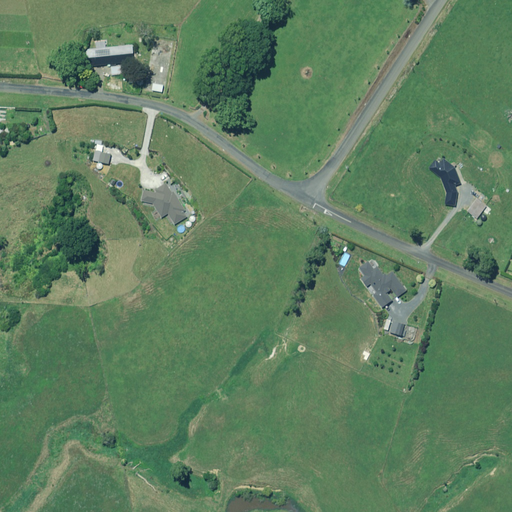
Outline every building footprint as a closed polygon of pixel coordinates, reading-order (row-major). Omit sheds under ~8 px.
[(129,63),(128,47),(89,50),(90,66),(129,63)] [(122,65),(111,67),(113,76),(124,74),(122,65)] [(101,153),(99,162),(98,169),(105,170),(106,163),(109,164),(111,155),(101,153)] [(456,206),(458,190),(457,185),(461,184),(458,168),(445,159),(442,163),(437,160),(431,169),(443,177),(445,188),(447,194),(445,204),(456,206)] [(184,211),(185,210),(174,192),(172,193),(167,183),(156,190),(156,192),(144,190),(142,200),(153,203),(162,217),(169,213),(175,224),(187,217),(184,211)] [(487,206),(477,199),(465,216),(475,223),(487,206)] [(488,217),(483,214),(476,223),(481,227),(488,217)] [(198,220),(192,215),(185,224),(191,229),(198,220)] [(375,269),(369,261),(360,268),(365,275),(362,278),(368,286),(371,284),(377,292),(373,295),(382,307),(393,300),(388,292),(392,289),(397,297),(407,290),(393,271),(386,277),(379,267),(375,269)] [(389,331),(393,320),(387,319),(384,329),(389,331)] [(406,324),(394,321),(391,333),(403,336),(406,324)]
